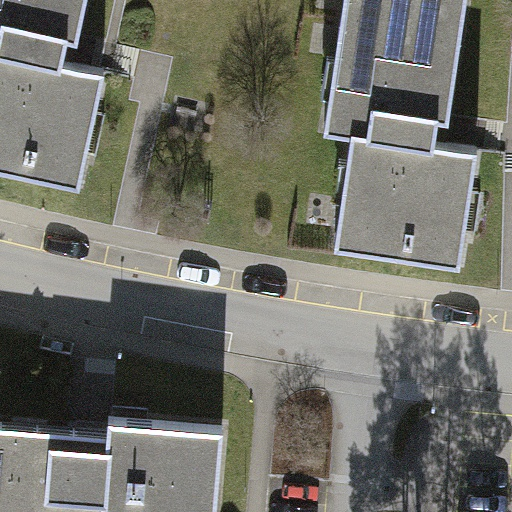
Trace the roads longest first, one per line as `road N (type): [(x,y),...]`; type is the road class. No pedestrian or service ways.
road 1 (residential): [(373,345),(0,276)]
road 2 (residential): [(373,345),(359,511)]
road 3 (residential): [(511,361),(373,345)]
